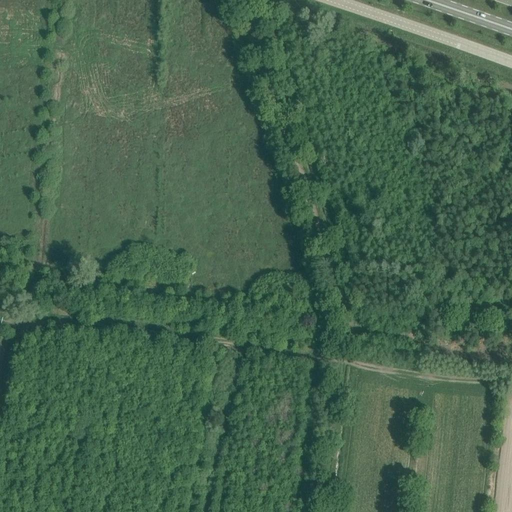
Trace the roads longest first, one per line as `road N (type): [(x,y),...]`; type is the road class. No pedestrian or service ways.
road 1 (track): [(244,0),(339,319),(336,354)]
road 2 (unclassified): [(511,64),(333,0)]
